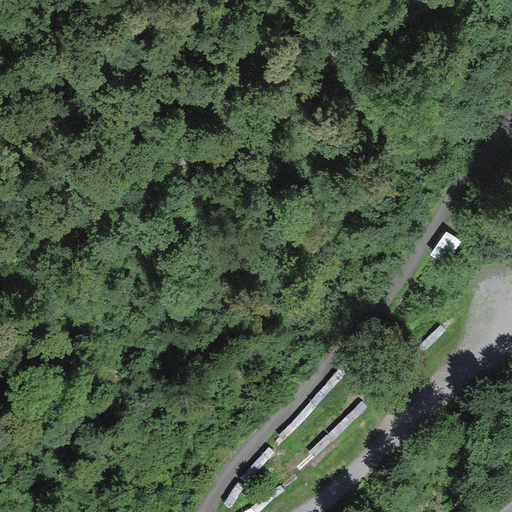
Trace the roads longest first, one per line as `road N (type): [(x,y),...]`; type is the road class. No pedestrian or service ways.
road 1 (track): [(511,120),(280,441),(214,511)]
road 2 (track): [(0,229),(418,0)]
